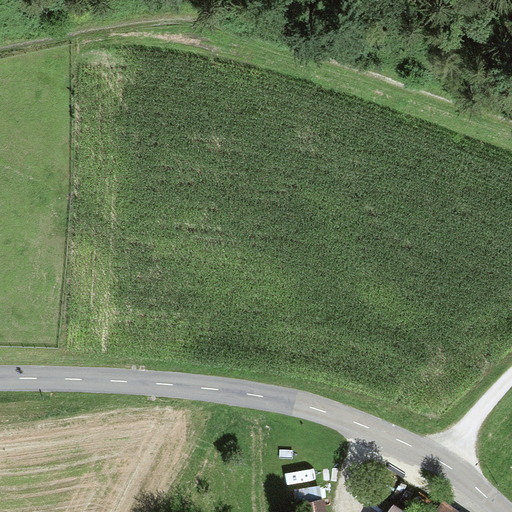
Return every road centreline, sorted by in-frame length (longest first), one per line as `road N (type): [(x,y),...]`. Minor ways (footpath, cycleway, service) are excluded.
road 1 (tertiary): [(0,379),(231,391),(308,407),(444,466),(499,511)]
road 2 (track): [(0,45),(183,16),(511,110)]
